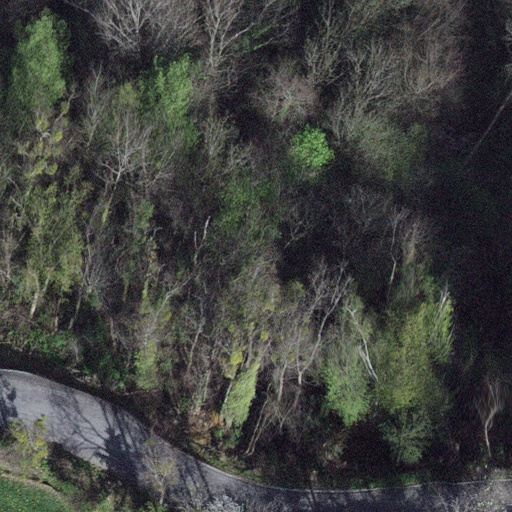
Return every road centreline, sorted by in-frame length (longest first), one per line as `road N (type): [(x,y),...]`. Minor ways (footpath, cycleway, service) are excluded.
road 1 (tertiary): [(0,403),(87,433),(213,498),(288,511)]
road 2 (tertiary): [(391,511),(511,505)]
